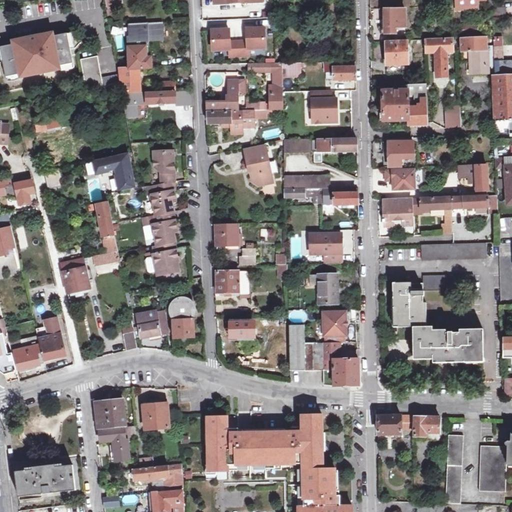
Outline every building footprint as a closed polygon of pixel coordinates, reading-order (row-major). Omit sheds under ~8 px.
[(506,17),(507,9),(496,8),(496,0),(490,0),(490,10),(491,10),(491,17),(506,17)] [(385,21),(386,33),(397,33),(396,30),(405,30),(404,9),(385,9),(385,21)] [(163,23),(130,25),(131,37),(129,37),(130,68),(140,68),(152,68),(152,63),(151,58),(149,58),(149,39),(163,38),(163,31),(163,23)] [(485,23),(477,23),(478,36),(486,36),(485,23)] [(248,42),(239,42),(239,56),(249,56),(249,49),(266,48),(265,28),(247,29),(248,42)] [(239,56),(239,42),(230,42),(230,30),(212,30),(213,50),(230,50),(230,57),(239,56)] [(0,93),(77,78),(72,54),(68,34),(54,36),(54,34),(38,37),(38,36),(29,38),(30,39),(14,42),(14,45),(1,47),(1,48),(0,48),(0,93)] [(488,75),(485,37),(458,38),(458,41),(461,41),(462,61),(473,61),(474,76),(488,75)] [(386,52),(387,73),(400,72),(400,64),(408,63),(408,39),(386,41),(386,52)] [(438,74),(448,74),(447,51),(453,51),(453,43),(455,43),(455,40),(453,40),(452,39),(426,40),(426,52),(436,52),(438,74)] [(98,56),(81,60),(87,92),(104,88),(98,56)] [(497,89),(495,89),(496,121),(511,120),(511,58),(496,59),(497,89)] [(325,62),(325,71),(333,72),(333,80),(357,81),(356,62),(325,62)] [(282,87),(282,63),(250,64),(250,71),(274,71),(274,86),(272,85),(272,109),(283,109),(282,87)] [(284,86),(283,77),(302,77),(302,63),(282,63),(282,87),(284,86)] [(130,68),(120,69),(122,92),(141,92),(140,68),(130,68)] [(231,110),(240,110),(238,80),(229,81),(230,102),(208,103),(208,111),(231,110)] [(162,91),(176,91),(176,82),(162,83),(162,91)] [(429,124),(428,104),(427,84),(402,85),(403,88),(399,88),(399,92),(383,92),(384,106),(384,121),(409,120),(409,125),(429,124)] [(193,90),(176,91),(176,103),(176,106),(194,105),(193,90)] [(162,91),(122,93),(126,117),(138,116),(137,104),(176,103),(176,91),(162,91)] [(331,91),(312,91),(313,124),(338,123),(337,99),(331,99),(331,91)] [(96,100),(99,114),(107,113),(104,98),(96,100)] [(79,108),(82,124),(94,122),(91,106),(79,108)] [(447,120),(461,119),(460,106),(446,106),(447,120)] [(82,124),(79,108),(36,117),(39,132),(82,124)] [(241,110),(231,110),(231,112),(208,113),(208,124),(231,123),(231,131),(234,134),(242,133),(242,127),(241,110)] [(247,110),(241,110),(242,127),(255,127),(254,110),(247,110)] [(461,119),(447,120),(448,128),(462,127),(461,119)] [(511,120),(496,121),(496,133),(511,132),(511,120)] [(0,144),(7,144),(9,126),(1,125),(2,122),(0,122),(0,144)] [(482,135),(483,143),(494,143),(494,134),(482,135)] [(311,140),(311,139),(284,139),(285,153),(311,153),(311,140)] [(358,140),(311,140),(311,153),(358,152),(358,146),(358,140)] [(390,168),(418,166),(418,158),(415,158),(414,142),(385,143),(385,151),(389,151),(390,168)] [(245,150),(249,165),(251,164),(253,171),(252,172),(254,182),(259,185),(273,182),(265,145),(245,150)] [(162,185),(174,182),(175,182),(174,167),(173,152),(154,153),(155,168),(162,173),(162,185)] [(505,166),(511,165),(511,157),(498,159),(499,167),(505,166)] [(121,158),(94,164),(96,176),(108,173),(120,176),(120,177),(132,175),(129,160),(121,162),(121,158)] [(477,195),(488,195),(488,191),(492,190),(492,187),(489,187),(488,166),(461,167),(462,178),(470,178),(470,183),(477,183),(477,189),(477,195)] [(394,190),(416,189),(415,170),(387,171),(387,181),(394,181),(394,190)] [(60,173),(45,173),(46,187),(60,187),(60,173)] [(132,175),(120,177),(122,189),(134,187),(132,175)] [(330,175),(286,175),(286,188),(323,188),(331,188),(330,175)] [(0,195),(7,195),(19,199),(21,206),(38,202),(32,176),(0,182),(0,195)] [(175,202),(174,182),(162,185),(154,187),(154,194),(153,194),(156,215),(174,211),(173,203),(175,202)] [(323,188),(286,188),(286,198),(316,198),(316,203),(324,204),(323,188)] [(331,188),(323,188),(324,204),(335,204),(335,205),(359,205),(359,188),(331,188)] [(497,194),(488,195),(489,215),(499,214),(498,211),(497,194)] [(488,195),(477,195),(477,197),(451,198),(452,210),(468,209),(468,216),(489,215),(488,195)] [(451,198),(414,200),(415,216),(425,216),(425,211),(445,210),(452,210),(451,198)] [(406,223),(415,223),(415,216),(414,200),(414,199),(391,200),(391,208),(386,209),(387,221),(387,227),(406,226),(406,223)] [(108,253),(119,251),(114,223),(109,201),(90,205),(92,211),(98,210),(104,244),(106,244),(108,253)] [(176,231),(174,211),(155,215),(156,225),(155,225),(158,245),(175,242),(173,232),(176,231)] [(9,214),(0,215),(0,226),(12,224),(9,214)] [(144,240),(151,240),(149,218),(142,218),(144,240)] [(216,226),(217,246),(238,245),(237,225),(216,226)] [(17,247),(13,228),(0,230),(0,256),(6,255),(5,250),(17,247)] [(342,234),(311,234),(311,254),(326,254),(326,263),(342,262),(342,248),(342,234)] [(178,261),(175,242),(158,245),(155,246),(156,256),(155,256),(155,257),(158,271),(158,273),(167,271),(167,274),(178,272),(176,261),(178,261)] [(421,249),(421,261),(486,259),(486,243),(421,245),(421,249)] [(241,266),(257,265),(256,249),(243,249),(243,256),(241,256),(241,266)] [(108,253),(92,256),(94,266),(121,260),(119,251),(108,253)] [(281,264),(289,264),(288,253),(278,254),(278,265),(281,264)] [(158,271),(155,257),(148,258),(147,260),(149,271),(151,272),(158,271)] [(62,264),(67,294),(91,289),(85,259),(62,264)] [(218,272),(219,293),(241,293),(241,295),(252,295),(252,271),(218,272)] [(338,274),(319,275),(319,286),(320,303),(338,303),(338,288),(338,274)] [(474,292),(475,277),(424,276),(424,283),(425,291),(474,292)] [(394,292),(394,297),(399,297),(399,325),(414,325),(415,353),(434,353),(434,357),(434,361),(448,361),(457,361),(457,357),(484,357),(483,329),(460,328),(460,330),(454,330),(454,329),(450,329),(450,330),(448,330),(447,328),(433,328),(433,326),(426,326),(426,302),(423,302),(423,296),(425,296),(425,291),(424,283),(412,283),(412,282),(394,282),(394,292)] [(172,319),(194,318),(196,312),(195,306),(192,301),(186,298),(180,298),(174,300),(170,305),(169,311),(170,317),(172,319)] [(305,322),(305,310),(288,310),(288,322),(305,322)] [(139,316),(142,337),(150,335),(166,332),(162,311),(139,316)] [(347,312),(324,312),(324,336),(347,336),(347,324),(347,312)] [(20,371),(46,365),(45,360),(55,358),(67,355),(60,325),(60,326),(58,318),(46,321),(47,327),(37,330),(40,340),(23,344),(22,340),(16,342),(17,345),(14,346),(20,371)] [(196,337),(194,318),(172,319),(174,322),(175,337),(186,337),(196,337)] [(0,370),(5,374),(17,371),(13,353),(9,354),(5,334),(8,333),(5,320),(0,321),(0,370)] [(255,336),(255,323),(244,323),(244,320),(239,321),(239,323),(232,323),(232,336),(255,336)] [(324,371),(324,363),(323,343),(305,344),(304,335),(304,325),(290,326),(291,371),(324,371)] [(127,351),(138,349),(135,332),(124,334),(127,351)] [(503,349),(511,348),(511,336),(503,337),(503,349)] [(340,343),(323,343),(324,363),(334,363),(334,360),(340,359),(340,343)] [(334,363),(324,363),(324,371),(324,385),(328,386),(354,386),(362,385),(362,359),(340,359),(334,360),(334,363)] [(168,404),(158,404),(158,399),(143,400),(145,429),(170,427),(168,404)] [(125,427),(127,427),(123,400),(102,403),(103,415),(98,416),(101,443),(114,441),(116,460),(130,459),(129,443),(126,443),(126,441),(125,427)] [(228,416),(208,417),(209,468),(215,467),(215,471),(229,470),(229,465),(304,463),(304,506),(299,506),(298,511),(352,511),(353,506),(341,506),(341,495),(336,491),(336,469),(324,469),(323,415),(303,415),(303,427),(292,427),(288,432),(244,432),(239,428),(229,428),(228,416)] [(402,423),(414,423),(414,416),(379,416),(379,440),(402,440),(402,432),(402,423)] [(415,436),(427,436),(427,432),(440,433),(440,418),(415,417),(415,436)] [(414,431),(414,423),(402,423),(402,432),(414,431)] [(125,427),(126,441),(139,440),(138,426),(127,427),(125,427)] [(448,461),(448,471),(448,503),(463,504),(464,435),(452,435),(448,435),(448,461)] [(506,466),(506,462),(506,444),(491,444),(481,444),(481,491),(501,492),(507,492),(506,466)] [(135,480),(167,476),(170,476),(170,475),(179,474),(180,481),(167,482),(168,490),(153,492),(155,511),(184,511),(181,464),(154,467),(153,457),(141,458),(141,468),(134,469),(135,480)] [(448,471),(448,461),(436,461),(436,470),(448,471)] [(16,472),(19,497),(77,490),(74,465),(57,467),(56,464),(33,467),(33,470),(16,472)] [(167,476),(167,482),(180,481),(179,474),(170,475),(170,476),(167,476)] [(120,495),(104,497),(105,507),(121,506),(120,495)]
